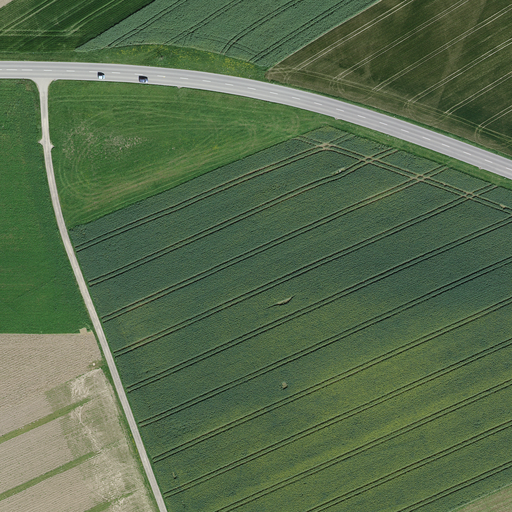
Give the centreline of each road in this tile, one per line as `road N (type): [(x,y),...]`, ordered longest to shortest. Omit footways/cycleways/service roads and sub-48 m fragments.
road 1 (tertiary): [(0,69),(245,87),(412,133),(511,172)]
road 2 (track): [(39,69),(61,223),(163,511)]
